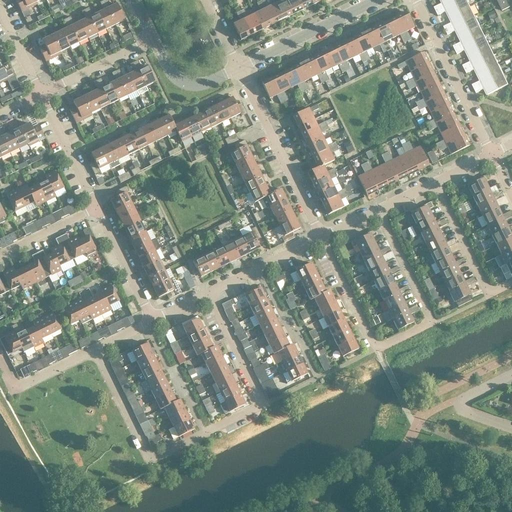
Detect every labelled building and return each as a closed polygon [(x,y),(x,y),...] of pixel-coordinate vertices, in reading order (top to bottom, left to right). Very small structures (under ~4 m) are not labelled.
[(35,2),(34,0),(14,0),(21,12),(37,4),(36,2),(35,2)] [(67,0),(59,4),(62,9),(71,5),(67,0)] [(107,0),(104,0),(103,1),(115,25),(124,20),(116,4),(111,7),(107,0)] [(263,0),(262,0),(260,2),(271,25),(282,20),(274,5),(267,8),(263,0)] [(292,15),(284,0),(274,0),(272,1),(274,5),(282,20),(292,15)] [(284,0),(292,15),(302,10),(297,0),(284,0)] [(312,5),(309,0),(297,0),(302,10),(312,5)] [(434,8),(435,12),(459,0),(439,0),(442,4),(434,8)] [(470,7),(466,0),(459,0),(435,12),(437,16),(445,12),(448,18),(470,7)] [(496,0),(501,11),(509,7),(505,0),(496,0)] [(115,25),(103,1),(99,3),(103,11),(98,13),(105,30),(115,25)] [(271,25),(260,2),(256,3),(260,12),(253,15),(261,30),(271,25)] [(56,4),(50,7),(53,13),(59,10),(56,4)] [(474,17),(470,7),(448,18),(451,23),(443,27),(445,31),(474,17)] [(88,8),(84,10),(96,34),(105,30),(98,13),(92,16),(88,8)] [(96,34),(84,10),(81,12),(85,20),(79,22),(87,39),(96,34)] [(243,10),(239,12),(251,35),(261,30),(253,15),(247,18),(243,10)] [(494,10),(488,13),(491,20),(498,17),(494,10)] [(251,35),(239,12),(236,13),(240,22),(233,25),(240,40),(251,35)] [(413,28),(406,13),(395,18),(407,41),(410,40),(406,32),(413,28)] [(74,25),(70,17),(66,19),(78,43),(87,39),(79,22),(74,25)] [(479,26),(474,17),(445,31),(447,35),(455,31),(458,37),(479,26)] [(407,41),(395,18),(385,23),(392,38),(399,35),(403,43),(407,41)] [(78,43),(66,19),(62,20),(66,29),(61,31),(69,48),(78,43)] [(392,38),(385,23),(375,28),(386,51),(390,50),(386,42),(392,38)] [(484,36),(479,26),(458,37),(461,43),(453,47),(454,51),(484,36)] [(386,51),(375,28),(364,33),(372,48),(378,45),(382,53),(386,51)] [(204,29),(197,32),(202,42),(209,39),(209,38),(208,38),(204,30),(205,29),(204,29)] [(69,48),(61,31),(52,36),(60,52),(69,48)] [(129,32),(121,36),(123,42),(132,37),(129,32)] [(202,42),(197,32),(185,38),(185,39),(186,39),(190,48),(189,48),(190,48),(195,57),(194,57),(194,58),(214,48),(213,48),(209,39),(202,42)] [(372,48),(364,33),(354,38),(366,62),(369,60),(365,52),(372,48)] [(60,52),(52,36),(42,40),(44,45),(38,48),(45,62),(61,54),(60,52)] [(489,46),(484,36),(454,51),(456,54),(464,51),(467,56),(489,46)] [(366,62),(354,38),(344,43),(351,58),(358,55),(362,63),(366,62)] [(351,58),(344,43),(334,48),(345,72),(349,70),(345,62),(351,58)] [(493,55),(489,46),(467,56),(470,62),(462,66),(464,70),(493,55)] [(345,72),(334,48),(323,53),(331,68),(338,65),(342,73),(345,72)] [(428,63),(423,52),(404,62),(405,62),(396,66),(398,70),(407,66),(410,72),(428,63)] [(331,68),(323,53),(313,58),(324,82),(328,80),(324,72),(331,68)] [(498,65),(493,55),(464,70),(466,74),(474,70),(477,76),(498,65)] [(81,56),(75,59),(78,64),(83,62),(81,56)] [(324,82),(313,58),(303,63),(310,79),(317,75),(321,84),(324,82)] [(137,61),(133,63),(145,87),(155,82),(147,66),(141,69),(137,61)] [(0,63),(0,83),(14,77),(7,63),(1,66),(0,63)] [(145,87),(133,63),(129,64),(133,73),(128,75),(136,91),(145,87)] [(310,79),(303,63),(292,68),(304,92),(308,90),(304,82),(310,79)] [(433,73),(428,63),(410,72),(413,79),(405,83),(407,86),(433,73)] [(503,75),(498,65),(477,76),(480,81),(472,85),(473,89),(503,75)] [(304,92),(292,68),(282,73),(290,89),(296,85),(300,94),(304,92)] [(119,70),(115,72),(127,96),(136,91),(128,75),(123,78),(119,70)] [(127,96),(115,72),(111,73),(115,81),(110,84),(118,101),(127,96)] [(290,89),(282,73),(272,78),(283,102),(287,100),(283,92),(290,89)] [(438,84),(433,73),(407,86),(408,90),(417,86),(420,93),(438,84)] [(508,85),(503,75),(473,89),(475,93),(483,89),(486,96),(508,85)] [(283,102),(272,78),(261,83),(269,99),(276,95),(280,104),(283,102)] [(104,87),(100,79),(97,81),(109,105),(118,101),(110,84),(104,87)] [(109,105),(97,81),(93,82),(97,90),(91,93),(99,110),(109,105)] [(443,94),(438,84),(420,93),(423,99),(415,103),(417,107),(443,94)] [(99,110),(91,93),(82,98),(90,114),(91,114),(99,110)] [(449,104),(443,94),(417,107),(418,111),(427,107),(430,113),(449,104)] [(90,114),(82,98),(73,102),(75,107),(69,110),(76,124),(92,116),(91,114),(90,114)] [(232,98),(222,103),(230,119),(240,114),(241,117),(246,114),(241,103),(236,106),(232,98)] [(230,119),(222,103),(212,107),(220,123),(230,119)] [(454,114),(449,104),(430,113),(433,120),(425,124),(427,128),(454,114)] [(308,109),(292,116),(298,127),(313,119),(310,113),(318,109),(316,105),(308,109)] [(220,123),(212,107),(203,112),(210,128),(220,123)] [(123,112),(117,114),(120,120),(126,117),(123,112)] [(210,128),(203,112),(193,117),(201,133),(210,128)] [(459,125),(454,114),(427,128),(429,131),(437,127),(440,134),(459,125)] [(174,126),(168,116),(158,120),(166,136),(176,132),(173,127),(174,126)] [(111,117),(105,120),(108,126),(114,123),(111,117)] [(201,133),(193,117),(183,122),(191,138),(201,133)] [(316,126),(313,119),(298,127),(303,137),(326,126),(324,122),(316,126)] [(166,136),(158,120),(149,125),(157,141),(166,136)] [(191,138),(183,122),(174,126),(173,127),(176,132),(181,142),(191,138)] [(29,124),(20,128),(28,144),(27,145),(28,147),(44,139),(37,125),(31,128),(29,124)] [(157,141),(149,125),(139,130),(147,146),(157,141)] [(464,135),(459,125),(440,134),(443,141),(435,145),(437,148),(464,135)] [(328,129),(326,126),(303,137),(308,148),(323,140),(320,133),(328,129)] [(1,127),(0,127),(0,134),(9,153),(18,149),(11,133),(5,135),(1,127)] [(28,144),(20,128),(11,133),(18,149),(27,145),(28,144)] [(147,146),(139,130),(129,135),(137,151),(147,146)] [(344,130),(338,133),(340,138),(343,139),(347,137),(344,130)] [(9,153),(0,134),(0,157),(0,158),(9,153)] [(238,140),(235,134),(224,140),(227,145),(238,140)] [(137,151),(129,135),(120,139),(127,155),(137,151)] [(469,146),(464,135),(437,148),(439,152),(447,148),(450,155),(469,146)] [(127,155),(120,139),(110,144),(118,160),(127,155)] [(244,140),(239,143),(233,146),(236,151),(230,154),(235,164),(250,156),(246,146),(247,146),(244,140)] [(326,147),(323,140),(308,148),(313,158),(336,146),(334,143),(326,147)] [(349,141),(343,143),(348,153),(353,150),(349,141)] [(408,142),(405,144),(418,171),(429,165),(420,147),(412,150),(408,142)] [(118,160),(110,144),(100,149),(108,165),(118,160)] [(418,171),(405,144),(401,146),(405,154),(398,157),(408,176),(418,171)] [(338,150),(336,146),(313,158),(318,168),(322,165),(323,166),(333,161),(330,154),(338,150)] [(108,165),(100,149),(90,154),(94,162),(89,164),(94,175),(100,173),(98,170),(108,165)] [(204,150),(198,152),(201,158),(207,155),(204,150)] [(201,158),(198,152),(193,155),(195,161),(201,158)] [(385,154),(384,154),(397,181),(408,176),(398,157),(392,160),(388,152),(385,154)] [(433,152),(427,155),(432,164),(437,161),(433,152)] [(397,181),(384,154),(381,156),(385,164),(378,167),(387,186),(397,181)] [(255,166),(250,156),(235,164),(239,174),(255,166)] [(24,162),(16,166),(18,170),(26,166),(24,162)] [(367,162),(364,164),(377,191),(387,186),(378,167),(371,170),(367,162)] [(377,191),(364,164),(360,166),(364,174),(357,177),(366,196),(377,191)] [(322,165),(318,168),(307,173),(312,184),(336,172),(334,169),(326,173),(323,166),(322,165)] [(260,176),(255,166),(239,174),(244,183),(260,176)] [(5,169),(0,171),(0,172),(3,178),(8,175),(5,169)] [(44,176),(46,180),(47,180),(53,193),(63,188),(55,171),(44,176)] [(338,176),(336,172),(312,184),(317,194),(333,186),(329,180),(338,176)] [(127,179),(124,174),(117,177),(120,183),(127,179)] [(467,187),(472,197),(488,189),(484,182),(489,180),(486,175),(482,177),(483,179),(467,187)] [(265,185),(260,176),(244,183),(249,193),(265,185)] [(47,180),(46,180),(37,185),(45,202),(55,197),(53,193),(47,180)] [(37,185),(28,190),(27,190),(34,203),(33,203),(35,207),(45,202),(37,185)] [(269,195),(265,185),(249,193),(254,203),(265,198),(265,197),(270,195),(269,195)] [(26,186),(16,191),(24,207),(33,203),(34,203),(27,190),(28,190),(26,186)] [(129,191),(126,186),(115,192),(118,197),(110,201),(115,211),(131,203),(126,193),(129,191)] [(336,193),(333,186),(317,194),(322,204),(346,193),(344,189),(336,193)] [(280,189),(269,195),(270,195),(265,197),(265,198),(269,207),(285,199),(280,189)] [(491,196),(488,189),(472,197),(477,206),(493,199),(491,196)] [(26,212),(24,207),(16,191),(6,195),(16,217),(26,212)] [(348,196),(346,193),(322,204),(327,215),(343,207),(339,200),(348,196)] [(498,199),(496,194),(491,196),(493,199),(477,206),(482,216),(497,208),(494,201),(498,199)] [(290,209),(285,199),(269,207),(274,217),(290,209)] [(432,207),(430,202),(425,205),(426,207),(411,214),(415,225),(431,217),(428,210),(432,207)] [(462,202),(456,205),(461,214),(466,211),(462,202)] [(135,213),(131,203),(115,211),(119,220),(135,213)] [(501,216),(497,208),(482,216),(486,226),(502,218),(501,216)] [(295,219),(290,209),(274,217),(279,226),(295,219)] [(140,222),(135,213),(119,220),(124,230),(140,222)] [(508,218),(505,214),(501,216),(502,218),(486,226),(491,236),(507,228),(503,221),(508,218)] [(435,224),(431,217),(415,225),(411,227),(416,236),(420,234),(436,226),(435,224)] [(300,229),(295,219),(279,226),(284,236),(281,238),(283,243),(294,238),(292,233),(300,229)] [(145,232),(140,222),(124,230),(129,240),(145,232)] [(442,227),(439,222),(435,224),(436,226),(420,234),(425,244),(441,236),(437,229),(442,227)] [(260,238),(255,227),(250,230),(251,233),(241,238),(249,253),(259,248),(255,241),(260,238)] [(100,251),(88,228),(82,231),(86,238),(79,241),(78,241),(85,254),(84,254),(86,258),(100,251)] [(510,235),(507,228),(491,236),(496,245),(511,238),(510,235)] [(376,235),(373,230),(369,232),(370,235),(354,242),(359,252),(375,245),(371,237),(376,235)] [(150,242),(145,232),(129,240),(134,249),(150,242)] [(66,234),(60,237),(72,260),(84,254),(85,254),(78,241),(79,241),(77,237),(69,241),(66,234)] [(511,234),(510,235),(511,238),(496,245),(501,255),(511,249),(511,234)] [(444,243),(441,236),(425,244),(430,254),(446,246),(444,243)] [(72,260),(60,237),(55,239),(58,246),(50,250),(52,254),(53,254),(59,266),(72,260)] [(249,253),(241,238),(232,242),(239,258),(249,253)] [(451,246),(449,241),(444,243),(446,246),(430,254),(434,263),(450,256),(447,248),(451,246)] [(154,251),(150,242),(134,249),(139,259),(154,251)] [(239,258),(232,242),(222,247),(230,263),(239,258)] [(378,252),(375,245),(359,252),(364,262),(380,254),(378,252)] [(230,263),(222,247),(212,252),(220,268),(230,263)] [(511,249),(501,255),(505,265),(511,261),(511,249)] [(42,250),(37,253),(48,277),(61,270),(59,266),(53,254),(52,254),(45,257),(42,250)] [(385,255),(383,250),(378,252),(380,254),(364,262),(368,272),(384,264),(381,257),(385,255)] [(159,261),(154,251),(139,259),(143,269),(159,261)] [(220,268),(212,252),(202,257),(210,272),(220,268)] [(48,277),(37,253),(31,256),(34,263),(27,266),(35,283),(48,277)] [(454,263),(450,256),(434,263),(439,273),(455,265),(454,263)] [(210,272),(202,257),(193,261),(191,258),(186,261),(191,272),(196,269),(200,277),(210,272)] [(21,269),(14,272),(14,273),(20,285),(20,286),(22,290),(35,283),(27,266),(24,260),(18,262),(21,269)] [(164,271),(159,261),(143,269),(148,279),(164,271)] [(461,266),(458,261),(454,263),(455,265),(439,273),(444,283),(460,275),(456,268),(461,266)] [(301,268),(299,266),(299,264),(292,268),(294,272),(295,271),(300,281),(316,273),(311,263),(301,268)] [(388,271),(384,264),(368,272),(373,281),(389,274),(388,271)] [(2,265),(0,266),(0,276),(7,292),(20,286),(20,285),(14,273),(14,272),(12,268),(5,272),(2,265)] [(395,274),(392,269),(388,271),(389,274),(373,281),(378,291),(394,283),(390,276),(395,274)] [(169,280),(164,271),(148,279),(153,288),(169,280)] [(321,283),(316,273),(300,281),(305,291),(321,283)] [(463,282),(460,275),(444,283),(449,292),(465,285),(463,282)] [(72,279),(67,282),(70,288),(75,285),(72,279)] [(171,279),(169,280),(153,288),(158,298),(166,294),(168,300),(179,294),(171,279)] [(470,285),(468,280),(463,282),(465,285),(449,292),(454,302),(455,302),(457,307),(471,301),(468,295),(469,295),(466,287),(470,285)] [(325,293),(325,292),(321,283),(305,291),(310,301),(313,299),(325,293)] [(397,291),(394,283),(378,291),(383,301),(398,293),(397,291)] [(100,290),(102,294),(102,293),(108,306),(109,306),(118,301),(110,284),(100,290)] [(244,296),(249,306),(265,299),(260,288),(244,296)] [(404,293),(402,288),(397,291),(398,293),(383,301),(387,310),(403,303),(400,295),(404,293)] [(334,301),(329,291),(325,292),(325,293),(313,299),(318,308),(334,301)] [(102,293),(102,294),(93,298),(101,315),(111,310),(109,306),(108,306),(102,293)] [(93,298),(83,303),(89,316),(91,320),(101,315),(93,298)] [(71,304),(79,321),(81,325),(91,320),(89,316),(83,303),(81,299),(71,304)] [(235,305),(232,299),(221,305),(224,311),(235,305)] [(270,308),(265,299),(249,306),(254,316),(270,308)] [(132,301),(126,305),(131,315),(131,316),(138,313),(132,301)] [(339,310),(334,301),(318,308),(323,318),(339,310)] [(407,310),(403,303),(387,310),(392,320),(408,312),(407,310)] [(79,321),(71,304),(61,309),(69,325),(79,321)] [(274,318),(270,308),(254,316),(259,325),(274,318)] [(414,313),(411,308),(407,310),(408,312),(392,320),(397,330),(413,322),(409,315),(414,313)] [(343,320),(339,310),(323,318),(328,328),(343,320)] [(52,313),(42,318),(50,335),(60,330),(52,313)] [(131,315),(126,317),(130,325),(134,322),(131,316),(131,315)] [(50,335),(42,318),(32,323),(34,327),(41,339),(50,335)] [(279,327),(274,318),(259,325),(263,335),(279,327)] [(182,327),(187,337),(203,329),(198,319),(182,327)] [(348,330),(343,320),(328,328),(332,337),(348,330)] [(34,327),(25,331),(33,348),(43,343),(41,339),(34,327)] [(284,337),(279,327),(263,335),(268,345),(284,337)] [(207,338),(203,329),(187,337),(192,346),(207,338)] [(353,339),(348,330),(332,337),(337,347),(353,339)] [(25,331),(15,336),(21,349),(23,353),(33,348),(25,331)] [(11,354),(21,349),(15,336),(13,332),(3,337),(0,338),(0,341),(7,356),(11,354)] [(289,347),(284,337),(268,345),(273,355),(277,353),(289,347)] [(212,348),(207,338),(192,346),(197,356),(200,354),(212,348)] [(358,349),(353,339),(337,347),(342,357),(358,349)] [(131,351),(136,361),(152,354),(147,344),(131,351)] [(297,355),(292,345),(289,347),(277,353),(281,362),(297,355)] [(221,356),(216,346),(212,348),(200,354),(205,364),(221,356)] [(156,363),(152,354),(136,361),(141,371),(156,363)] [(119,355),(108,360),(111,366),(122,361),(119,355)] [(302,364),(297,355),(281,362),(286,372),(302,364)] [(225,366),(221,356),(205,364),(210,373),(225,366)] [(161,373),(156,363),(141,371),(145,381),(161,373)] [(307,374),(302,364),(286,372),(282,374),(286,384),(307,374)] [(33,372),(29,365),(19,370),(24,379),(30,376),(29,374),(33,372)] [(230,375),(225,366),(210,373),(215,383),(230,375)] [(166,383),(161,373),(145,381),(150,390),(166,383)] [(235,385),(230,375),(215,383),(219,393),(235,385)] [(271,379),(266,381),(261,384),(260,384),(263,390),(274,385),(271,379)] [(171,392),(166,383),(150,390),(155,400),(171,392)] [(240,395),(235,385),(219,393),(224,403),(240,395)] [(175,402),(171,392),(155,400),(160,410),(164,408),(175,402)] [(245,405),(240,395),(224,403),(220,404),(225,414),(245,405)] [(179,400),(175,402),(164,408),(168,418),(184,410),(179,400)] [(488,400),(479,405),(488,408),(488,400)] [(189,420),(184,410),(168,418),(173,427),(189,420)] [(194,430),(189,420),(173,427),(168,430),(173,440),(194,430)] [(153,437),(147,440),(150,446),(161,440),(158,434),(153,437)]
